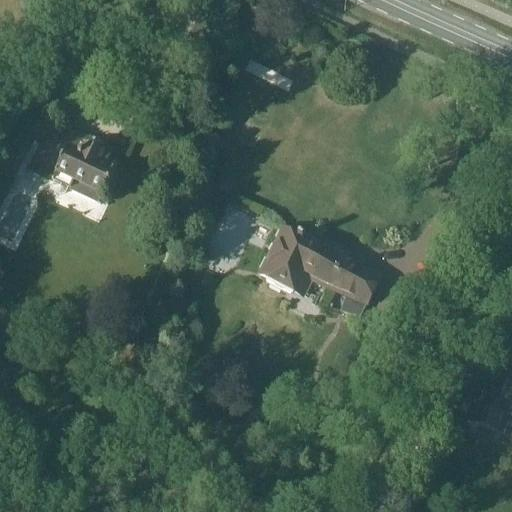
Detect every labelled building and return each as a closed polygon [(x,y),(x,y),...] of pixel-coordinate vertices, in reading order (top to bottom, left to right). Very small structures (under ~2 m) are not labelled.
[(28,134),(27,135),(28,135),(32,137),(34,138),(40,141),(42,142),(55,116),(41,108),(28,133),(28,134)] [(75,134),(51,182),(54,183),(52,189),(54,194),(59,197),(65,195),(67,189),(70,191),(102,206),(105,200),(107,196),(109,197),(118,179),(116,178),(118,174),(106,168),(114,152),(103,147),(104,145),(92,140),(91,142),(75,134)] [(282,229),(256,278),(304,303),(313,287),(345,300),(365,308),(368,309),(382,278),(335,253),(303,234),(300,238),(282,229)] [(468,420),(466,423),(471,425),(479,428),(496,433),(500,435),(505,436),(508,426),(511,427),(511,383),(506,382),(501,399),(496,412),(493,411),(473,404),(471,408),(468,420)] [(214,457),(205,471),(244,498),(254,483),(214,457)]
